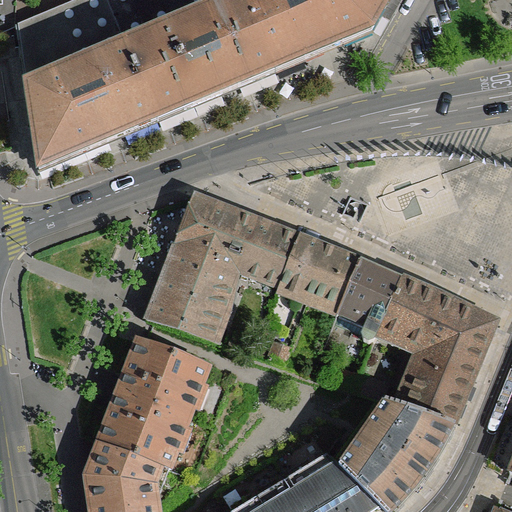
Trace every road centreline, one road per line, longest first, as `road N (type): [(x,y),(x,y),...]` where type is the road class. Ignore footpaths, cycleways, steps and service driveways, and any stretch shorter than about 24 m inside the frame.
road 1 (tertiary): [(511,91),(290,136),(0,231)]
road 2 (residential): [(0,389),(24,511)]
